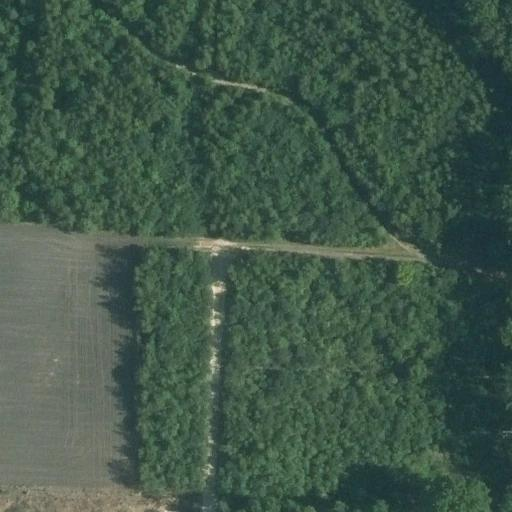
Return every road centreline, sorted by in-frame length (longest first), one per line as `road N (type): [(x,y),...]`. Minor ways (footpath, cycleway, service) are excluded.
road 1 (track): [(511,278),(437,267),(413,249),(370,211),(310,107),(261,79),(137,52),(83,0)]
road 2 (track): [(413,249),(153,237)]
